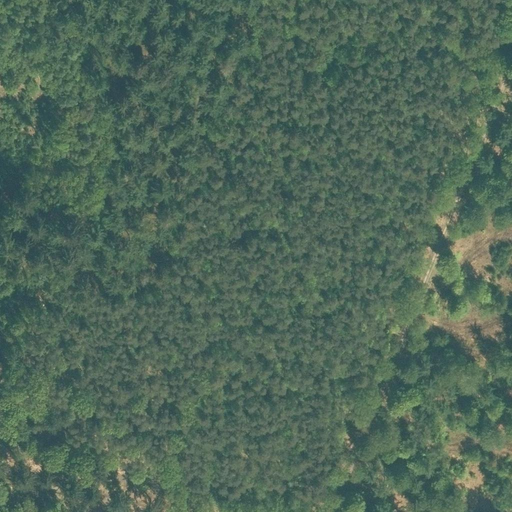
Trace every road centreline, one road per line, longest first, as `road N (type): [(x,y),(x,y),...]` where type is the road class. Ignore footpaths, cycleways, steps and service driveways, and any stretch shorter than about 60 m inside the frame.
road 1 (track): [(511,67),(334,511)]
road 2 (track): [(149,511),(0,469)]
